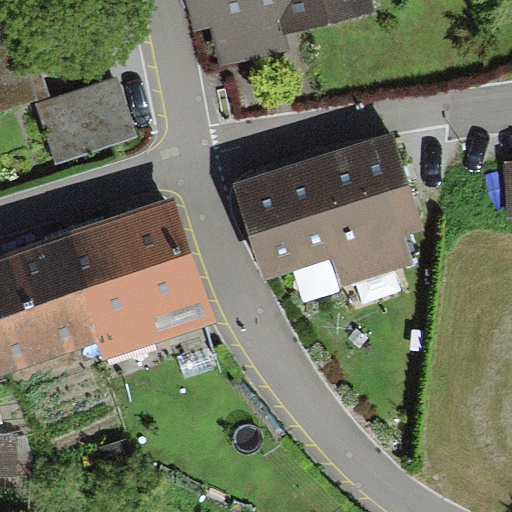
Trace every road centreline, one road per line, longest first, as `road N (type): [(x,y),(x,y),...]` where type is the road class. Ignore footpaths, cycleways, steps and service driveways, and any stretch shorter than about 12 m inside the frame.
road 1 (residential): [(191,154),(244,313),(328,431),(425,511)]
road 2 (residential): [(191,154),(511,98)]
road 3 (residential): [(0,214),(191,154)]
road 4 (residential): [(163,0),(191,154)]
